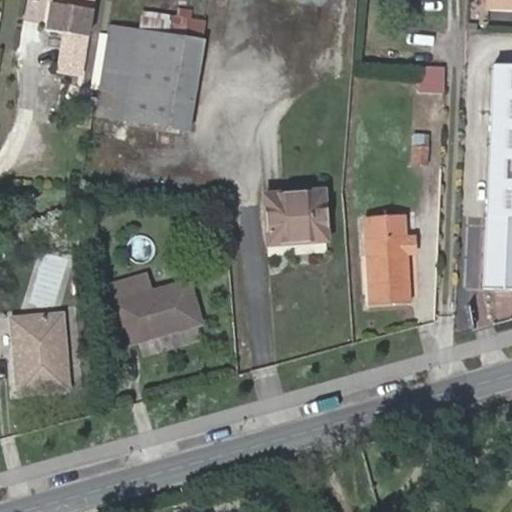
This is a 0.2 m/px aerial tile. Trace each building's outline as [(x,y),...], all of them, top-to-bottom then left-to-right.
[(58,0),(59,0),(56,0),(51,0),(46,30),(65,33),(58,73),(80,76),(93,0),(58,0)] [(147,32),(150,13),(144,12),(141,31),(147,32)] [(188,18),(150,13),(147,32),(186,38),(188,18)] [(207,21),(188,18),(186,38),(203,41),(207,21)] [(110,26),(101,85),(137,90),(147,32),(141,31),(110,26)] [(147,32),(137,90),(193,100),(203,41),(186,38),(147,32)] [(444,67),(420,66),(420,91),(443,91),(444,67)] [(511,67),(497,67),(487,285),(511,285),(511,67)] [(101,85),(96,114),(133,120),(137,90),(101,85)] [(193,100),(137,90),(133,120),(189,129),(193,100)] [(89,127),(92,106),(74,104),(71,125),(89,127)] [(321,193),(265,197),(268,241),(324,238),(321,193)] [(367,220),(370,302),(407,300),(406,251),(414,251),(413,238),(403,239),(403,218),(367,220)] [(114,303),(149,293),(144,277),(110,286),(114,303)] [(199,323),(189,282),(149,293),(114,303),(125,344),(199,323)] [(21,391),(67,386),(62,316),(16,319),(21,391)]
